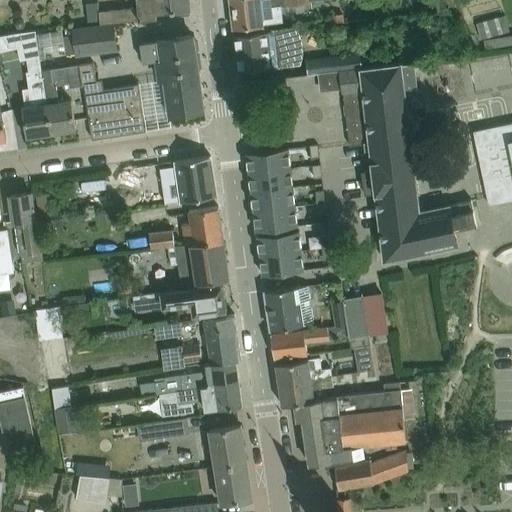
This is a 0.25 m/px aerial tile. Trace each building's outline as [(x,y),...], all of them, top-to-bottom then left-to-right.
[(188,10),(187,0),(136,0),(137,7),(99,12),(98,2),(85,4),(88,26),(113,23),(156,18),(155,13),(188,10)] [(228,0),(232,29),(263,25),(263,24),(282,21),(280,7),(286,6),(311,4),(310,0),(228,0)] [(509,31),(505,15),(476,23),(480,39),(509,31)] [(16,22),(15,25),(17,28),(20,29),(23,28),(25,24),(23,21),(20,20),(16,22)] [(116,51),(113,23),(88,26),(71,27),(74,56),(116,51)] [(294,36),(292,33),(292,29),(233,36),(237,71),(296,65),(295,61),(296,58),(297,54),(297,52),(297,50),(297,47),(296,44),(295,40),(294,36)] [(35,32),(15,33),(20,61),(28,60),(39,59),(35,32)] [(511,35),(483,40),(484,50),(511,45),(511,35)] [(159,80),(164,79),(166,79),(197,73),(192,36),(140,44),(143,62),(156,60),(159,80)] [(359,69),(357,55),(303,61),(305,75),(318,73),(359,69)] [(51,134),(41,71),(39,59),(28,60),(30,72),(27,73),(29,88),(23,89),(25,107),(21,108),(26,137),(51,134)] [(144,132),(137,84),(98,90),(95,63),(80,65),(83,86),(84,86),(92,139),(144,132)] [(359,69),(327,72),(329,87),(340,86),(341,93),(342,93),(348,145),(358,144),(364,143),(366,157),(370,157),(372,170),(361,171),(364,194),(375,193),(384,260),(457,243),(455,230),(466,228),(474,226),(475,227),(477,227),(471,200),(469,200),(469,201),(418,212),(404,94),(416,92),(415,85),(412,63),(400,64),(359,69)] [(54,87),(68,84),(69,88),(83,86),(80,65),(41,71),(51,134),(76,130),(71,100),(56,102),(54,87)] [(197,73),(166,79),(171,115),(203,111),(197,73)] [(511,123),(473,132),(490,206),(511,200),(511,123)] [(319,156),(318,149),(317,144),(309,145),(311,157),(319,156)] [(162,148),(144,150),(145,164),(164,161),(162,148)] [(290,169),(289,156),(288,148),(247,153),(250,174),(290,169)] [(174,162),(175,166),(135,171),(138,187),(178,182),(181,201),(216,197),(210,157),(174,162)] [(321,176),(321,171),(320,164),(312,165),(313,177),(321,176)] [(292,188),(291,176),(290,169),(250,174),(252,192),(292,188)] [(295,206),(293,195),(292,188),(252,192),(254,210),(295,206)] [(325,203),(324,199),(323,190),(315,191),(316,203),(325,203)] [(30,193),(9,196),(13,224),(14,224),(18,255),(20,254),(21,263),(43,260),(42,251),(37,220),(34,220),(30,193)] [(326,214),(326,211),(325,203),(316,203),(318,215),(326,214)] [(297,226),(296,215),(295,206),(254,210),(256,231),(297,226)] [(222,241),(217,207),(189,211),(191,224),(182,225),(185,245),(222,241)] [(0,260),(12,259),(13,259),(8,230),(5,230),(0,230),(0,260)] [(301,250),(299,234),(298,230),(257,235),(259,255),(301,250)] [(149,234),(150,248),(174,246),(172,231),(149,234)] [(330,247),(329,238),(328,235),(320,236),(322,248),(330,247)] [(228,279),(222,241),(185,245),(173,247),(179,286),(228,279)] [(331,259),(330,250),(330,247),(322,248),(323,260),(331,259)] [(303,270),(301,254),(301,250),(259,255),(262,275),(303,270)] [(223,284),(149,295),(151,309),(192,303),(193,314),(227,310),(223,284)] [(307,285),(264,291),(270,330),(313,323),(307,285)] [(380,293),(361,296),(368,337),(387,334),(380,293)] [(368,337),(361,296),(343,299),(344,309),(347,324),(347,325),(349,337),(349,338),(351,349),(369,346),(368,337)] [(12,302),(0,304),(2,316),(15,314),(12,302)] [(347,325),(347,324),(344,309),(334,310),(337,326),(347,325)] [(234,315),(227,316),(203,319),(205,333),(203,334),(204,343),(207,342),(210,365),(234,361),(241,360),(234,315)] [(349,338),(349,337),(347,325),(337,326),(271,334),(275,358),(307,353),(305,343),(349,338)] [(200,345),(182,347),(185,363),(202,360),(200,345)] [(275,365),(278,386),(330,377),(329,367),(321,369),(319,358),(275,365)] [(237,383),(234,361),(210,365),(205,365),(206,372),(179,375),(181,391),(237,383)] [(240,406),(237,383),(181,391),(179,375),(165,377),(165,381),(154,382),(156,394),(162,393),(165,412),(202,406),(203,411),(240,406)] [(331,385),(330,377),(278,386),(281,406),(295,404),(325,399),(323,386),(331,385)] [(156,394),(154,382),(139,385),(140,396),(156,394)] [(399,382),(398,382),(382,383),(383,390),(335,394),(335,398),(325,399),(295,404),(297,420),(302,420),(309,465),(354,458),(352,446),(404,441),(399,382)] [(36,445),(22,386),(0,391),(0,422),(6,451),(36,445)] [(70,407),(66,387),(48,390),(52,409),(70,407)] [(71,406),(70,407),(52,409),(58,436),(75,433),(71,406)] [(189,434),(186,418),(142,425),(144,442),(189,434)] [(240,425),(209,430),(215,467),(246,462),(240,425)] [(376,483),(407,471),(404,451),(371,463),(371,460),(334,466),(337,490),(376,483)] [(252,498),(246,462),(215,467),(220,503),(252,498)] [(109,480),(80,476),(75,499),(103,505),(109,480)] [(348,511),(348,499),(337,499),(337,511),(348,511)] [(174,511),(217,511),(216,502),(174,507),(174,511)]
